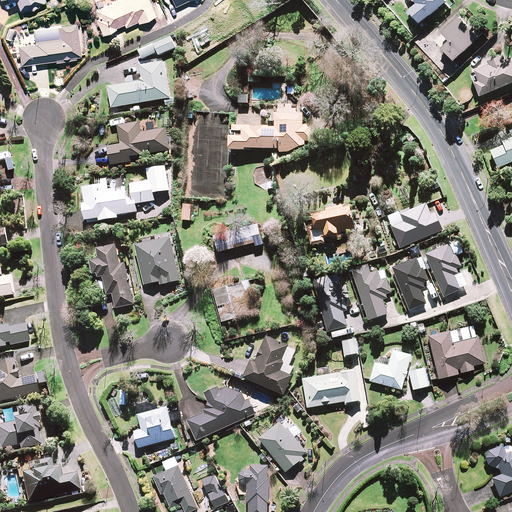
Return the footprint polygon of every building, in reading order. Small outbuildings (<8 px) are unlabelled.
[(13,0),(17,0),(21,13),(38,8),(38,6),(47,4),(45,0),(9,0),(10,1),(13,0)] [(98,8),(93,10),(97,18),(95,19),(102,35),(115,29),(114,28),(123,24),(124,27),(137,22),(138,23),(154,16),(147,0),(95,0),(95,1),(98,8)] [(415,0),(419,4),(408,13),(418,26),(446,3),(443,0),(415,0)] [(456,61),(480,38),(474,32),(478,28),(473,23),(469,27),(460,17),(443,33),(452,42),(444,49),(449,54),(456,61)] [(57,62),(76,59),(76,57),(81,57),(76,24),(35,30),(37,43),(20,46),(23,65),(57,60),(57,62)] [(15,30),(9,29),(6,39),(12,41),(15,30)] [(154,46),(159,56),(168,52),(176,49),(172,38),(154,46)] [(508,59),(506,55),(489,62),(490,65),(476,71),(472,72),(482,96),(511,83),(511,58),(508,59)] [(108,88),(112,109),(126,106),(165,100),(166,106),(172,105),(165,62),(140,67),(143,82),(108,88)] [(239,94),(238,104),(247,105),(248,105),(249,95),(239,94)] [(242,139),(230,138),(230,151),(245,152),(245,149),(278,150),(278,153),(287,153),(305,146),(305,141),(312,142),(312,126),(302,125),(303,114),(298,114),(298,106),(275,105),(275,114),(271,114),(271,123),(268,122),(268,127),(233,127),(232,133),(243,133),(242,139)] [(108,146),(111,166),(121,164),(131,162),(130,157),(169,150),(166,129),(142,133),(140,123),(118,127),(121,144),(108,146)] [(498,169),(511,162),(511,130),(509,131),(511,137),(511,138),(501,143),(503,147),(491,152),(498,169)] [(109,190),(107,180),(95,181),(96,187),(84,189),(85,201),(83,201),(86,222),(100,219),(100,222),(118,219),(117,216),(138,212),(135,198),(127,200),(125,188),(109,190)] [(183,205),(182,221),(190,221),(191,205),(183,205)] [(355,230),(350,208),(343,209),(342,206),(312,213),(316,234),(310,236),(312,246),(325,243),(324,239),(342,235),(341,233),(355,230)] [(3,231),(0,215),(0,214),(0,247),(10,246),(7,230),(3,231)] [(218,253),(262,241),(257,224),(213,236),(218,253)] [(179,281),(170,238),(136,246),(145,285),(160,282),(161,285),(179,281)] [(120,263),(116,245),(97,249),(99,259),(90,261),(93,275),(97,274),(98,278),(103,277),(107,295),(113,294),(116,309),(134,305),(125,262),(120,263)] [(426,255),(444,297),(457,292),(460,290),(455,277),(459,275),(456,269),(462,267),(457,255),(454,256),(450,245),(426,255)] [(2,269),(4,269),(2,256),(0,256),(0,297),(16,295),(13,277),(6,278),(4,278),(2,269)] [(425,288),(423,283),(428,281),(423,268),(421,269),(417,259),(393,268),(410,310),(426,304),(421,290),(425,288)] [(383,300),(387,298),(386,295),(391,293),(386,279),(381,280),(378,271),(371,274),(368,265),(352,271),(369,321),(388,315),(383,300)] [(302,269),(304,278),(309,276),(313,276),(311,267),(302,269)] [(256,315),(249,283),(213,291),(221,323),(256,315)] [(348,308),(352,307),(347,291),(343,292),(341,283),(331,286),(330,283),(315,287),(328,332),(347,327),(343,312),(348,311),(348,308)] [(0,348),(6,348),(6,345),(10,344),(10,347),(30,342),(26,325),(4,330),(1,314),(0,314),(0,348)] [(427,361),(432,380),(439,378),(440,380),(459,375),(458,371),(460,370),(461,374),(475,371),(474,367),(485,364),(479,338),(453,344),(450,332),(428,337),(434,360),(427,361)] [(244,379),(284,396),(292,376),(290,375),(293,368),(289,366),(296,351),(266,338),(255,362),(251,361),(248,368),(244,379)] [(342,342),(345,357),(352,356),(358,355),(355,340),(342,342)] [(376,363),(371,382),(386,386),(402,390),(411,356),(393,351),(389,367),(376,363)] [(0,402),(38,394),(34,376),(19,380),(15,361),(0,364),(1,371),(0,371),(0,402)] [(410,372),(414,391),(423,389),(429,387),(425,369),(410,372)] [(346,406),(361,403),(356,370),(303,379),(308,408),(346,402),(346,406)] [(205,393),(209,403),(204,414),(188,422),(197,441),(256,413),(249,399),(246,401),(242,393),(225,388),(219,387),(205,393)] [(39,423),(42,422),(39,412),(37,412),(36,406),(26,408),(28,417),(13,420),(14,423),(7,424),(0,425),(0,441),(2,450),(20,445),(21,450),(41,445),(38,431),(41,431),(39,423)] [(135,433),(139,448),(154,445),(175,439),(167,407),(138,415),(143,431),(135,433)] [(286,473),(298,463),(300,465),(305,461),(304,459),(302,457),(306,453),(282,422),(260,439),(286,473)] [(495,479),(502,498),(511,493),(511,453),(509,454),(506,446),(491,452),(488,460),(491,466),(503,471),(505,475),(495,479)] [(54,468),(52,458),(28,464),(30,472),(23,473),(29,502),(50,498),(81,491),(77,474),(63,477),(60,466),(54,468)] [(182,504),(185,511),(191,511),(198,509),(175,458),(163,463),(167,471),(154,477),(162,495),(165,494),(171,509),(182,504)] [(247,469),(246,469),(244,469),(243,470),(242,470),(241,471),(240,472),(239,473),(239,475),(238,476),(238,477),(239,479),(239,480),(240,481),(241,482),(242,483),(243,484),(244,484),(246,484),(247,484),(247,503),(249,503),(248,511),(267,511),(268,466),(247,466),(247,469)] [(209,495),(215,508),(223,505),(230,501),(224,488),(209,495)]
